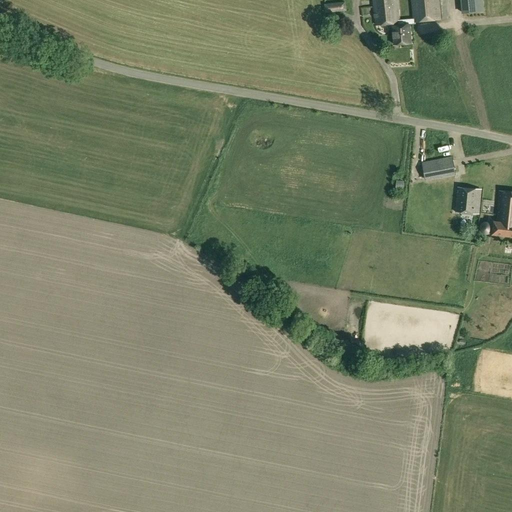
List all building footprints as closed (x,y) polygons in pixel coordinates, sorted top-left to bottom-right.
[(411,43),(409,24),(415,24),(415,22),(441,19),(438,0),(412,0),(415,18),(399,19),(396,0),(373,0),(376,25),(391,24),(391,26),(393,25),(394,44),(411,43)] [(483,0),(460,0),(463,15),(485,13),(483,0)] [(324,4),(325,13),(347,11),(346,1),(324,4)] [(446,176),(443,158),(422,163),(426,180),(446,176)] [(395,189),(403,190),(404,181),(396,181),(395,189)] [(458,187),(456,212),(479,214),(481,189),(476,189),(466,188),(458,187)] [(494,221),(492,234),(511,236),(511,191),(500,191),(497,222),(494,221)]
